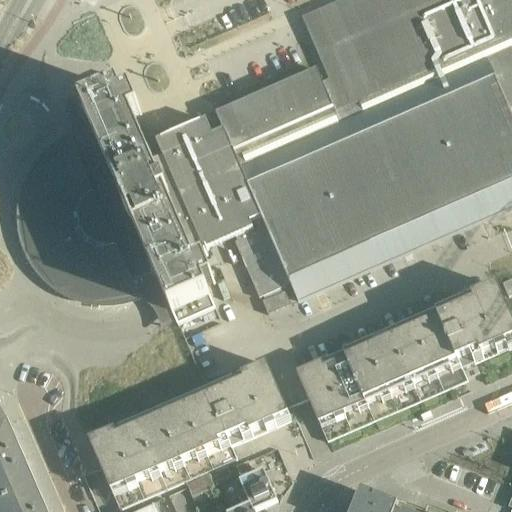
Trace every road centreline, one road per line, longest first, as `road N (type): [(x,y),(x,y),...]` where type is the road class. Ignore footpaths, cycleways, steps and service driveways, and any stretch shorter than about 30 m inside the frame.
road 1 (residential): [(391,461),(511,407)]
road 2 (residential): [(72,511),(23,396)]
